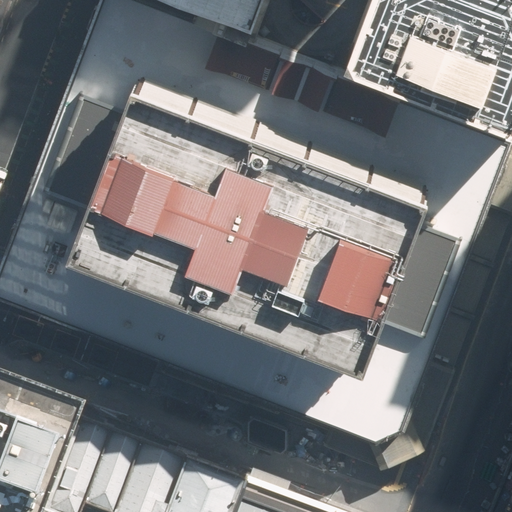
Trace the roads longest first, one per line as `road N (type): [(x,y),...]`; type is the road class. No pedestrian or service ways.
road 1 (residential): [(0,358),(416,511)]
road 2 (tertiary): [(458,511),(511,375)]
road 3 (residential): [(0,115),(45,0)]
